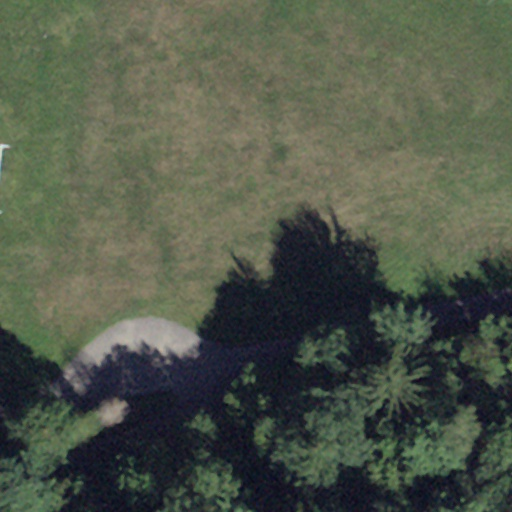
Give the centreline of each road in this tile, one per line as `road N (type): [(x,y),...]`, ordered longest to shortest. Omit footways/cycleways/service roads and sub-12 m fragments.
road 1 (track): [(0,423),(228,367),(386,344),(511,338)]
road 2 (track): [(0,489),(177,429),(218,396),(228,367)]
